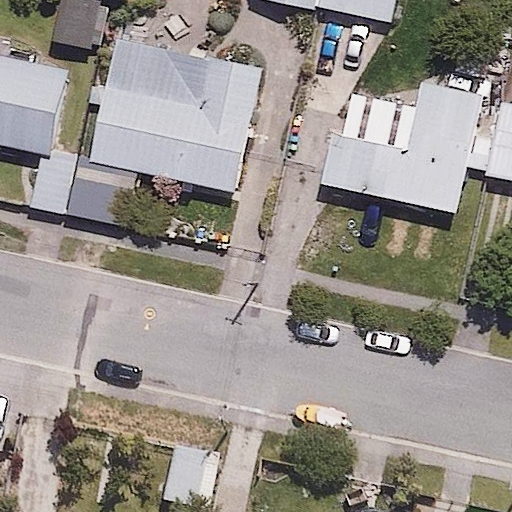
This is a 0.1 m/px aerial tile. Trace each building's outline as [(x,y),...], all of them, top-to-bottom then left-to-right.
[(97,44),(106,0),(56,0),(49,35),(97,44)] [(323,0),(323,6),(397,19),(400,0),(323,0)] [(80,155),(70,209),(129,221),(140,167),(240,188),(265,68),(115,37),(91,157),(80,155)] [(70,209),(80,155),(55,150),(71,61),(0,47),(0,141),(40,149),(31,199),(66,208),(70,209)] [(470,165),(486,89),(425,76),(419,101),(347,85),(326,182),(460,211),(470,165)] [(511,94),(486,89),(470,165),(511,174),(511,94)] [(137,511),(138,508),(48,495),(45,511),(137,511)]
